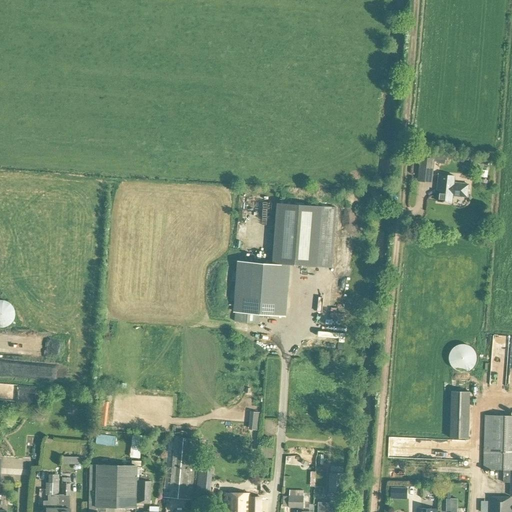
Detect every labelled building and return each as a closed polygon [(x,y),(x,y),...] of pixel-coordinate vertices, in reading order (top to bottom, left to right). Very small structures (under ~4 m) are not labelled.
[(418,182),(432,183),(435,159),(434,159),(435,149),(417,147),(415,160),(420,160),(418,182)] [(439,174),(437,191),(437,195),(439,195),(438,201),(452,203),(453,196),(468,198),(469,184),(455,183),(455,176),(439,174)] [(332,268),(337,208),(279,203),(274,263),(290,265),(332,268)] [(274,263),(237,261),(233,312),(235,312),(234,322),(259,324),(260,315),(286,317),(290,265),(274,263)] [(0,300),(0,325),(12,325),(12,301),(0,300)] [(335,326),(345,322),(340,310),(316,320),(318,324),(332,318),(335,326)] [(493,335),(493,356),(508,356),(509,335),(493,335)] [(461,372),(462,372),(464,372),(465,372),(467,372),(468,371),(470,371),(471,370),(472,368),(474,367),(475,366),(476,364),(476,363),(477,361),(477,359),(477,358),(477,356),(476,355),(476,353),(475,352),(474,351),(474,350),(473,348),(471,347),(470,347),(468,346),(467,345),(465,345),(463,345),(462,345),(460,345),(458,345),(457,346),(455,347),(454,348),(453,349),(452,350),(451,351),(450,352),(450,354),(449,355),(449,357),(449,358),(449,360),(449,362),(450,363),(451,365),(452,366),(453,368),(454,369),(455,370),(457,371),(458,371),(460,372),(461,372)] [(452,392),(451,438),(469,438),(470,392),(452,392)] [(260,428),(260,411),(250,411),(250,428),(260,428)] [(511,416),(485,415),(484,469),(504,470),(504,483),(511,483),(510,496),(511,495),(511,416)] [(98,417),(97,425),(106,426),(107,418),(98,417)] [(139,458),(141,436),(132,435),(129,457),(139,458)] [(195,447),(196,448),(197,439),(168,437),(163,498),(191,500),(195,447)] [(239,447),(237,465),(247,466),(249,448),(239,447)] [(261,448),(261,456),(272,457),(273,449),(261,448)] [(305,457),(301,463),(307,467),(311,460),(305,457)] [(105,511),(106,507),(135,508),(136,466),(90,465),(89,501),(89,507),(88,511),(105,511)] [(199,469),(197,493),(209,494),(211,470),(210,470),(199,469)] [(344,474),(330,473),(329,492),(344,493),(344,474)] [(58,511),(59,504),(59,495),(58,495),(59,475),(48,475),(48,483),(45,483),(45,495),(47,495),(47,501),(42,501),(42,508),(45,509),(45,511),(58,511)] [(59,495),(59,504),(58,511),(69,511),(70,478),(62,478),(61,495),(59,495)] [(138,481),(137,503),(149,504),(150,481),(138,481)] [(391,488),(391,500),(407,500),(407,488),(391,488)] [(458,511),(458,499),(451,499),(451,488),(442,488),(441,511),(458,511)] [(289,496),(289,507),(297,508),(297,511),(295,511),(294,511),(309,511),(301,511),(301,508),(303,508),(303,497),(303,491),(289,490),(289,496)] [(260,511),(261,494),(224,493),(223,511),(260,511)] [(511,511),(511,509),(511,497),(489,497),(489,511),(511,511)] [(335,511),(335,505),(332,502),(318,502),(318,511),(335,511)]
